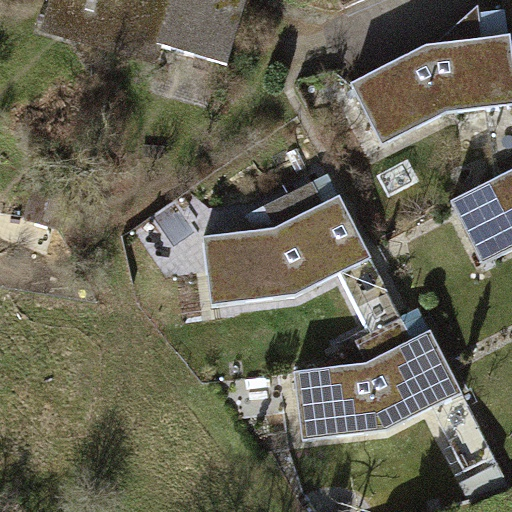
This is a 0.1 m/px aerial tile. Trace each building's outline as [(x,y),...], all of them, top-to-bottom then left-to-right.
[(47,0),(37,38),(154,71),(159,50),(228,69),(247,0),(245,0),(47,0)] [(511,44),(426,50),(349,87),(384,150),(445,116),(511,106),(511,44)] [(511,175),(450,205),(483,266),(511,250),(511,175)] [(271,235),(202,240),(211,308),(295,298),(371,262),(337,204),(271,235)] [(367,369),(295,374),(303,441),(390,432),(462,395),(430,339),(367,369)]
